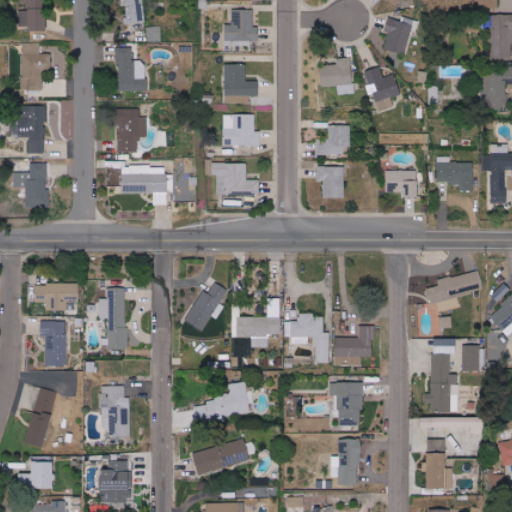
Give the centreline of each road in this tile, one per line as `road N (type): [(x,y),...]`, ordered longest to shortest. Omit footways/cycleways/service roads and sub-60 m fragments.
road 1 (tertiary): [(511,239),(0,238)]
road 2 (residential): [(165,511),(165,239)]
road 3 (residential): [(404,511),(404,239)]
road 4 (residential): [(295,239),(291,0)]
road 5 (residential): [(82,239),(82,0)]
road 6 (residential): [(0,426),(15,380),(13,238)]
